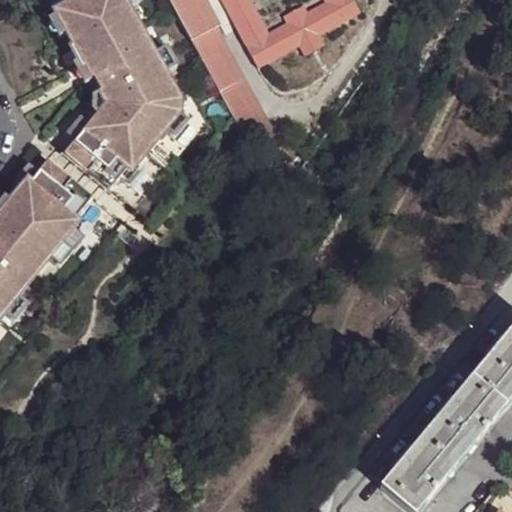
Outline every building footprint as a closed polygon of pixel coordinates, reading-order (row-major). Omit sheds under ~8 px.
[(68,0),(69,1),(53,9),(55,12),(65,30),(72,44),(69,46),(76,59),(81,68),(86,65),(92,76),(87,79),(94,92),(97,90),(104,104),(96,114),(92,111),(84,120),(78,128),(82,132),(73,141),(64,153),(107,188),(110,190),(120,177),(127,168),(131,172),(137,164),(164,131),(178,113),(178,100),(163,73),(152,53),(125,1),(124,0),(68,0)] [(168,0),(192,42),(215,29),(219,27),(206,1),(205,0),(168,0)] [(205,0),(206,1),(208,0),(220,0),(260,69),(300,46),(302,51),(321,40),(319,36),(360,13),(352,0),(205,0)] [(419,0),(417,0),(415,4),(419,9),(423,4),(419,0)] [(55,12),(49,16),(58,33),(65,30),(55,12)] [(215,29),(192,42),(250,151),(274,138),(215,29)] [(321,40),(302,51),(306,56),(325,45),(321,40)] [(164,46),(152,53),(163,73),(174,66),(164,46)] [(81,68),(76,59),(73,62),(83,81),(87,79),(92,76),(86,65),(81,68)] [(178,113),(164,131),(172,138),(187,120),(178,113)] [(78,128),(84,120),(79,117),(65,134),(73,141),(82,132),(78,128)] [(60,150),(49,163),(91,197),(96,201),(107,188),(64,153),(60,150)] [(91,197),(49,163),(47,162),(37,174),(30,183),(26,180),(20,187),(9,201),(0,211),(0,317),(3,314),(17,296),(48,259),(72,229),(77,222),(74,218),(91,197)] [(127,168),(120,177),(129,184),(142,167),(137,164),(131,172),(127,168)] [(37,174),(27,166),(14,183),(20,187),(26,180),(30,183),(37,174)] [(2,197),(0,199),(0,211),(9,201),(2,197)] [(72,229),(48,259),(58,267),(82,238),(72,229)] [(17,296),(3,314),(13,322),(27,304),(17,296)] [(385,489),(394,497),(412,511),(423,511),(511,405),(511,336),(390,482),(385,489)]
